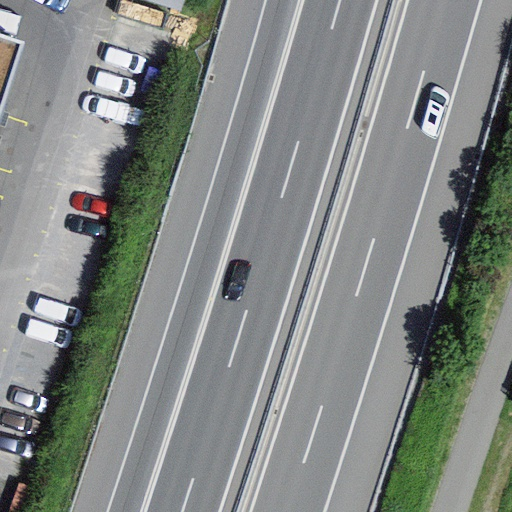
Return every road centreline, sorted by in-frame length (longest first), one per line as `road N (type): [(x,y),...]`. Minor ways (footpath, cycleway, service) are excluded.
road 1 (motorway): [(339,0),(182,511)]
road 2 (motorway): [(286,511),(443,0)]
road 3 (motorway): [(282,0),(178,511)]
road 4 (unclassified): [(511,333),(450,511)]
